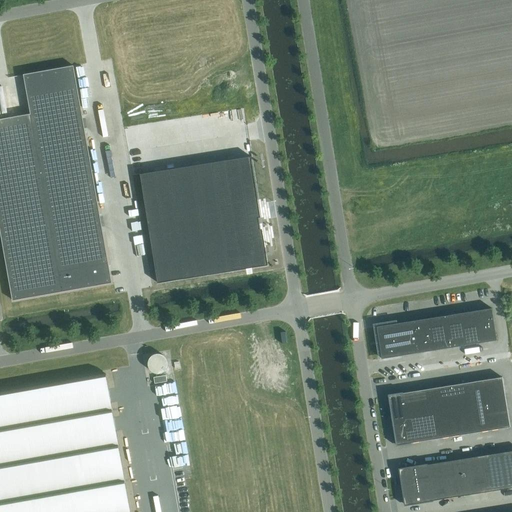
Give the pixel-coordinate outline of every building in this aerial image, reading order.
[(31,114),(0,119),(0,226),(13,300),(63,292),(63,289),(109,281),(106,264),(109,263),(74,66),(24,75),(31,114)] [(252,156),(140,174),(158,283),(232,271),(232,269),(266,263),(259,218),(261,217),(252,156)] [(497,340),(492,308),(377,327),(382,359),(497,340)] [(230,319),(256,315),(255,309),(230,313),(230,319)] [(168,365),(168,363),(168,361),(167,359),(166,358),(164,356),(163,355),(161,355),(159,354),(157,354),(155,355),(153,356),(152,357),(150,358),(149,360),(149,362),(148,364),(149,366),(149,368),(150,369),(151,371),(153,372),(155,373),(157,374),(159,374),(161,373),(163,373),(164,372),(166,370),(167,369),(168,367),(168,365)] [(130,511),(106,374),(0,393),(0,511),(130,511)] [(166,375),(154,377),(155,384),(167,382),(166,375)] [(411,443),(510,427),(502,377),(403,393),(403,392),(399,393),(399,394),(389,395),(390,400),(390,405),(391,410),(392,415),(391,415),(393,426),(394,431),(394,430),(395,435),(396,440),(397,445),(407,444),(407,445),(412,444),(411,443)] [(511,450),(409,468),(400,469),(405,505),(415,503),(511,487),(511,450)]
